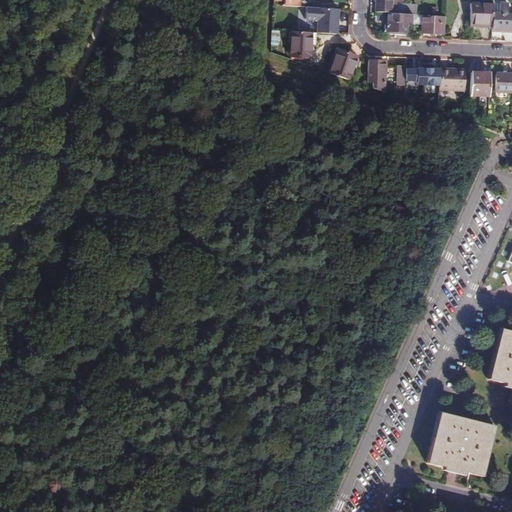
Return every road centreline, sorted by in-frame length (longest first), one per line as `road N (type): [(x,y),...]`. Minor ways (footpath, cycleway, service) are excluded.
road 1 (residential): [(486,171),(336,511)]
road 2 (track): [(0,257),(88,60),(103,0)]
road 3 (residential): [(388,476),(468,297)]
road 4 (residential): [(359,0),(357,29),(368,44),(511,51)]
road 5 (residential): [(388,476),(511,508)]
